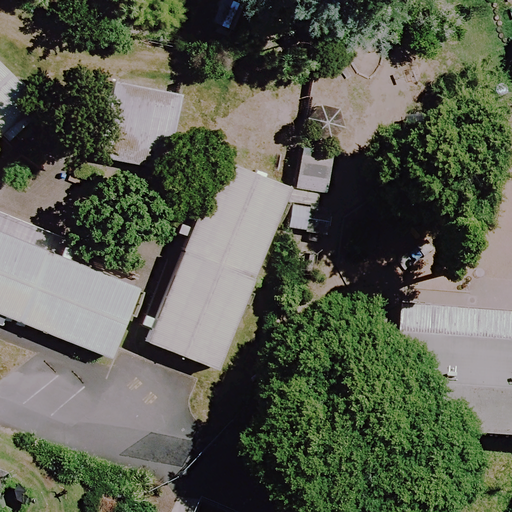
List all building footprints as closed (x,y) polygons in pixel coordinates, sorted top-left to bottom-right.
[(0,120),(23,98),(0,73),(0,120)] [(111,81),(97,158),(163,170),(177,93),(111,81)] [(284,186),(213,157),(136,342),(207,371),(284,186)] [(134,281),(0,225),(0,319),(101,361),(134,281)] [(511,316),(397,310),(391,441),(511,447),(511,316)]
